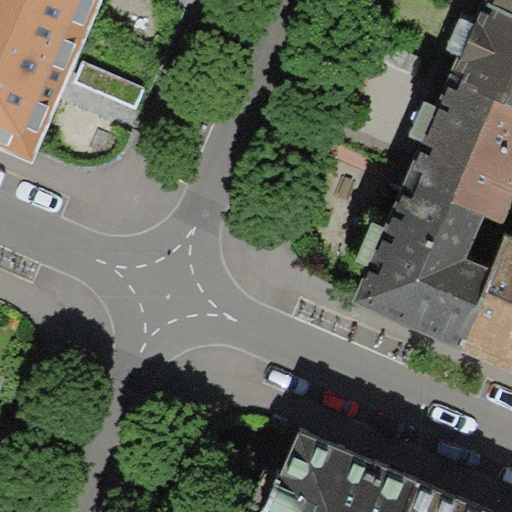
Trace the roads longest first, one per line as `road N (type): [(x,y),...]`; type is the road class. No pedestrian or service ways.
road 1 (residential): [(168,287),(511,438)]
road 2 (residential): [(291,0),(168,287)]
road 3 (residential): [(168,287),(70,511)]
road 4 (residential): [(0,215),(168,287)]
